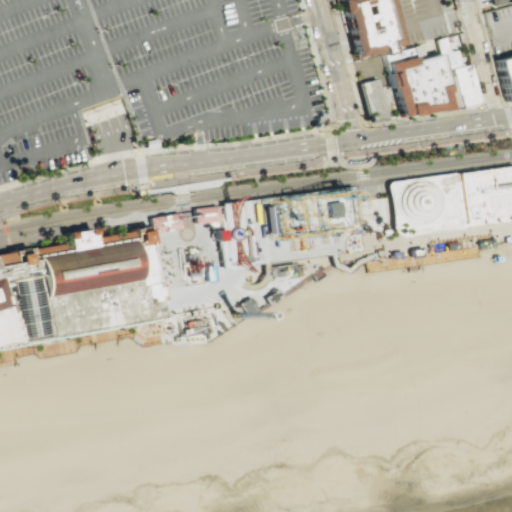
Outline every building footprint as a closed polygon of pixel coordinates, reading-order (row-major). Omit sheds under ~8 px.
[(398,50),(384,0),(342,0),(335,2),(350,62),(380,54),(398,50)] [(466,64),(476,104),(450,109),(432,39),(442,37),(444,49),(449,51),(453,49),(457,66),(466,64)] [(411,57),(408,47),(398,50),(380,54),(384,74),(385,74),(383,64),(411,57)] [(446,110),(442,93),(444,93),(434,55),(412,61),(411,57),(394,62),(383,64),(385,74),(384,74),(382,75),(386,90),(389,89),(397,118),(410,115),(435,111),(435,112),(446,110)] [(511,58),(511,79),(511,80),(511,83),(511,102),(502,104),(492,63),(511,58)] [(383,118),(372,79),(356,83),(365,120),(383,118)] [(142,139),(154,137),(155,145),(143,147),(142,139)] [(386,182),(383,183),(382,185),(382,188),(383,192),(385,200),(386,208),(387,217),(387,226),(389,231),(391,234),(395,236),(399,237),(411,234),(426,232),(438,230),(450,229),(454,229),(457,228),(459,226),(511,218),(511,171),(506,166),(386,182)] [(242,201),(247,243),(250,265),(260,263),(328,255),(356,251),(354,230),(348,187),(242,201)] [(28,245),(63,239),(61,228),(88,224),(89,234),(129,229),(128,225),(145,222),(147,233),(149,241),(146,241),(153,280),(156,279),(159,298),(156,298),(158,312),(159,315),(44,335),(36,294),(32,269),(29,254),(28,245)] [(489,238),(490,248),(475,250),(473,240),(489,238)] [(0,249),(6,248),(6,246),(24,243),(24,246),(28,245),(29,254),(32,269),(0,274),(0,249)] [(407,248),(416,247),(418,257),(408,259),(406,258),(405,257),(404,256),(404,254),(404,252),(404,250),(405,249),(407,248)] [(387,252),(397,250),(398,259),(388,260),(387,252)] [(262,280),(261,279),(257,277),(259,272),(258,267),(290,263),(291,277),(262,280)] [(44,335),(12,341),(0,302),(0,274),(32,269),(36,294),(44,335)] [(273,288),(278,295),(265,304),(260,297),(273,288)] [(243,316),(254,308),(251,303),(254,301),(251,296),(248,298),(246,296),(245,297),(243,294),(239,297),(241,299),(235,303),(243,316)] [(0,343),(12,341),(0,302),(0,343)] [(312,321),(326,364),(363,352),(350,308),(312,321)] [(207,484),(217,481),(218,490),(209,492),(207,484)]
